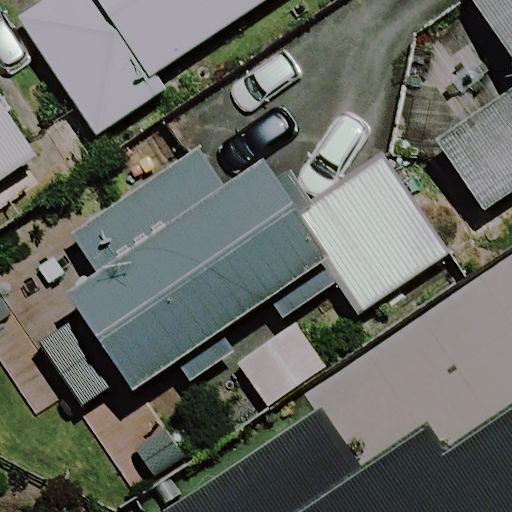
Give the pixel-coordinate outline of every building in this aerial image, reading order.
[(55,0),(21,23),(105,146),(175,98),(164,82),(284,0),(55,0)] [(511,0),(470,0),(511,59),(511,0)] [(0,193),(45,164),(0,96),(0,193)] [(388,162),(315,210),(288,169),(232,207),(205,167),(85,246),(113,288),(83,307),(144,400),(335,273),(367,321),(455,263),(388,162)] [(195,511),(511,511),(511,431),(453,470),(435,444),(375,485),(370,487),(328,423),(195,511)]
